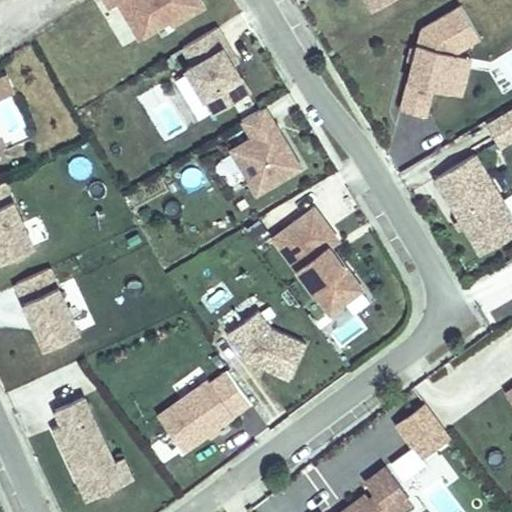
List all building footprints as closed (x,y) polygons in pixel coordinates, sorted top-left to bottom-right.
[(173,25),(204,6),(200,0),(104,0),(110,9),(119,4),(140,39),(171,21),(173,25)] [(389,0),(366,0),(373,10),(389,0)] [(449,91),(457,59),(454,53),(480,37),(461,5),(422,28),(417,48),(413,61),(401,108),(426,115),(433,87),(449,91)] [(120,47),(134,40),(119,6),(105,13),(120,47)] [(250,91),(224,47),(228,45),(217,26),(183,47),(193,64),(186,68),(213,113),(250,91)] [(413,61),(417,48),(412,46),(408,60),(413,61)] [(461,95),(471,57),(454,53),(457,59),(449,91),(461,95)] [(0,76),(0,101),(15,96),(7,73),(0,76)] [(301,167),(265,106),(242,119),(252,137),(231,149),(258,193),(301,167)] [(500,146),(511,138),(511,109),(487,125),(500,146)] [(511,234),(511,215),(475,154),(435,177),(481,253),(511,234)] [(50,238),(39,215),(23,223),(4,181),(0,182),(0,258),(1,261),(50,238)] [(352,275),(335,254),(328,251),(325,248),(337,239),(314,208),(274,238),(330,312),(345,300),(336,287),(352,275)] [(69,309),(49,267),(22,280),(30,298),(25,300),(33,318),(40,315),(45,326),(38,329),(46,347),(95,324),(85,301),(69,309)] [(345,300),(361,288),(352,275),(336,287),(345,300)] [(30,298),(22,280),(17,282),(25,300),(30,298)] [(272,327),(259,309),(227,332),(245,359),(289,379),(306,342),(272,327)] [(45,326),(40,315),(33,318),(38,329),(45,326)] [(183,450),(251,401),(229,370),(211,383),(208,379),(158,415),(183,450)] [(114,461),(84,396),(55,409),(62,423),(54,427),(78,479),(98,469),(108,489),(132,478),(122,457),(114,461)] [(393,424),(409,450),(390,462),(400,478),(453,445),(427,403),(393,424)] [(395,511),(410,501),(385,467),(367,480),(377,494),(369,499),(365,494),(345,510),(346,511),(395,511)] [(108,489),(98,469),(78,479),(87,499),(108,489)]
